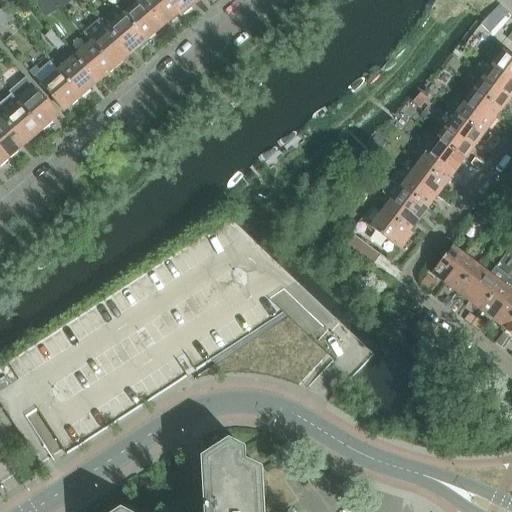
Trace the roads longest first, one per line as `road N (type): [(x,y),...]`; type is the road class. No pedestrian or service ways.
road 1 (tertiary): [(32,511),(162,426),(221,400),(281,408),(364,457),(498,511)]
road 2 (residential): [(0,217),(256,0)]
road 3 (residential): [(511,362),(410,287),(408,270),(511,136)]
